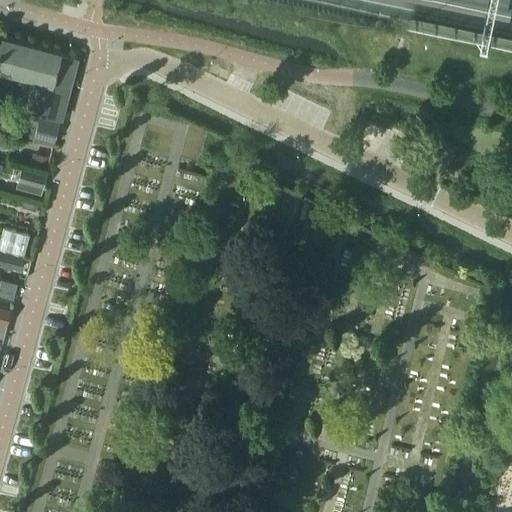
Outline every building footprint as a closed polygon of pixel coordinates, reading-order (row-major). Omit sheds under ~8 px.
[(2,36),(0,42),(0,68),(33,77),(25,109),(60,118),(76,58),(60,54),(61,52),(2,36)] [(27,112),(21,135),(33,138),(32,141),(46,144),(52,146),(59,119),(27,112)] [(22,166),(19,179),(35,183),(43,186),(47,172),(39,170),(22,166)] [(2,279),(0,287),(0,294),(6,296),(13,298),(17,284),(10,281),(2,279)] [(0,306),(0,322),(5,324),(9,309),(3,307),(0,306)]
